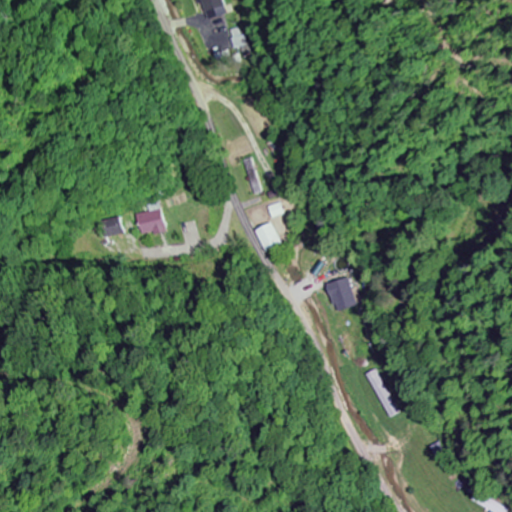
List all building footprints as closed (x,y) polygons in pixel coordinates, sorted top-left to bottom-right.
[(199,0),(200,5),(207,3),(211,20),(225,16),(223,8),(227,7),(224,0),(199,0)] [(142,235),(154,232),(155,235),(169,232),(162,203),(149,206),(150,211),(136,215),(142,235)] [(101,239),(126,232),(122,217),(104,221),(106,229),(98,231),(101,239)] [(269,253),(287,245),(278,223),(259,230),(269,253)] [(332,284),(339,310),(361,304),(354,277),(332,284)]
